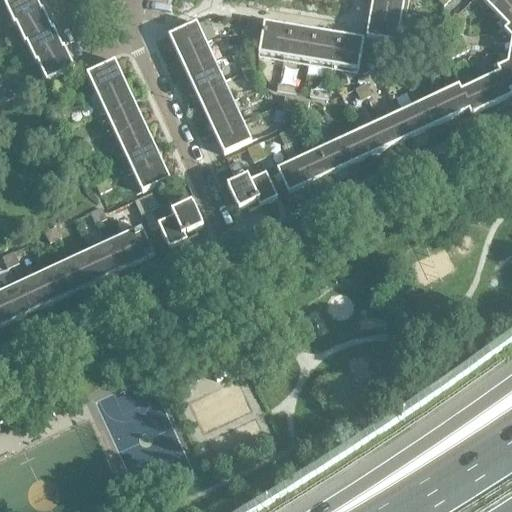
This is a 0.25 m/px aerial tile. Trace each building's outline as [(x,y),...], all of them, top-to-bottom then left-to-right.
[(44,12),(40,5),(39,6),(36,0),(17,0),(5,6),(15,26),(16,26),(44,12)] [(402,19),(404,0),(372,0),(372,4),(370,4),(369,14),(402,19)] [(444,8),(452,0),(443,0),(440,3),(444,8)] [(480,0),(493,13),(507,0),(480,0)] [(511,0),(507,0),(493,13),(508,29),(509,29),(511,26),(511,0)] [(55,31),(51,24),(50,24),(44,12),(16,26),(26,45),(27,44),(55,31)] [(397,45),(402,19),(369,14),(367,24),(369,24),(366,40),(397,45)] [(447,27),(449,17),(442,15),(440,26),(447,27)] [(465,25),(466,18),(454,16),(453,23),(465,25)] [(464,31),(465,25),(453,23),(452,29),(464,31)] [(206,45),(197,25),(169,38),(178,58),(206,45)] [(284,60),(289,29),(264,25),(259,56),(284,60)] [(446,37),(447,27),(440,26),(439,37),(446,37)] [(309,64),(314,33),(289,29),(284,60),(309,64)] [(463,37),(464,31),(452,29),(450,35),(463,37)] [(66,49),(62,42),(61,43),(55,31),(27,44),(37,64),(38,63),(66,49)] [(257,41),(258,34),(246,32),(244,38),(257,41)] [(334,68),(339,37),(314,33),(309,64),(334,68)] [(359,73),(364,42),(364,41),(339,37),(334,68),(359,73)] [(256,47),(257,41),(244,38),(243,45),(256,47)] [(469,53),(466,46),(464,41),(458,44),(463,55),(469,53)] [(463,55),(458,44),(452,46),(458,58),(463,55)] [(215,65),(206,45),(178,58),(187,78),(215,65)] [(458,58),(452,46),(447,49),(452,61),(458,58)] [(77,69),(73,61),(72,62),(66,49),(38,63),(48,83),(77,69)] [(379,60),(381,51),(371,49),(370,58),(379,60)] [(452,61),(447,49),(441,52),(446,63),(452,61)] [(387,61),(389,52),(381,51),(379,60),(387,61)] [(395,63),(397,54),(389,52),(387,61),(395,63)] [(511,52),(509,52),(507,65),(498,69),(500,73),(501,73),(510,93),(511,93),(511,92),(511,52)] [(377,68),(379,60),(370,58),(368,66),(377,68)] [(124,83),(115,63),(87,76),(97,96),(124,83)] [(224,84),(215,65),(187,78),(196,97),(224,84)] [(256,72),(253,66),(241,71),(244,77),(256,72)] [(376,76),(377,68),(368,66),(367,74),(376,76)] [(412,79),(409,71),(407,68),(401,70),(407,82),(412,79)] [(407,82),(401,70),(395,73),(401,85),(407,82)] [(259,78),(256,72),(244,77),(247,83),(259,78)] [(501,73),(500,73),(481,83),(492,107),(511,98),(511,96),(511,93),(510,93),(501,73)] [(134,103),(124,83),(97,96),(106,116),(134,103)] [(481,83),(460,92),(469,112),(470,116),(470,117),(470,118),(492,107),(481,83)] [(224,84),(196,97),(206,117),(233,104),(224,84)] [(286,95),(287,88),(278,86),(277,93),(286,95)] [(372,98),(367,86),(361,89),(367,101),(372,98)] [(469,112),(460,92),(458,87),(438,97),(449,121),(469,112)] [(296,97),(297,90),(287,88),(286,95),(296,97)] [(367,101),(361,89),(355,92),(361,103),(367,101)] [(0,104),(8,100),(4,91),(0,93),(0,104)] [(319,100),(320,93),(311,92),(310,99),(319,100)] [(329,102),(330,95),(320,93),(319,100),(329,102)] [(449,121),(438,97),(418,106),(429,131),(449,121)] [(289,113),(291,100),(285,99),(283,112),(289,113)] [(295,114),(297,101),(291,100),(289,113),(295,114)] [(73,107),(70,101),(59,107),(61,113),(73,107)] [(301,115),(303,102),(297,101),(295,114),(301,115)] [(308,116),(310,103),(303,102),(301,115),(308,116)] [(143,122),(134,103),(106,116),(115,135),(143,122)] [(243,124),(233,104),(206,117),(215,137),(243,124)] [(429,131),(418,106),(398,115),(409,140),(429,131)] [(76,113),(73,107),(61,113),(64,119),(76,113)] [(409,140),(398,115),(378,125),(389,149),(409,140)] [(152,142),(143,122),(115,135),(124,155),(152,142)] [(252,144),(243,124),(215,137),(224,157),(252,144)] [(389,149),(378,125),(358,134),(369,159),(389,149)] [(296,143),(290,131),(285,134),(290,146),(296,143)] [(290,146),(285,134),(279,137),(284,148),(290,146)] [(369,159),(358,134),(338,143),(349,168),(369,159)] [(91,146),(88,141),(77,146),(79,152),(91,146)] [(161,162),(152,142),(124,155),(133,175),(161,162)] [(349,168),(338,143),(318,153),(329,177),(349,168)] [(94,152),(91,146),(79,152),(82,158),(94,152)] [(263,153),(260,146),(248,152),(251,159),(263,153)] [(266,160),(263,153),(251,159),(254,166),(266,160)] [(329,177),(318,153),(298,162),(309,187),(329,177)] [(170,182),(161,162),(133,175),(142,195),(170,182)] [(309,187),(298,162),(277,171),(289,196),(309,187)] [(278,201),(266,176),(251,184),(248,178),(246,179),(238,164),(229,169),(236,184),(227,188),(239,213),(247,210),(249,214),(278,201)] [(109,186),(107,180),(95,185),(98,191),(109,186)] [(112,191),(109,186),(98,191),(100,197),(112,191)] [(204,229),(192,204),(183,208),(176,193),(167,197),(174,212),(171,214),(174,219),(158,227),(169,251),(198,238),(196,233),(204,229)] [(156,203),(152,195),(143,200),(147,207),(156,203)] [(147,207),(143,200),(135,204),(138,211),(147,207)] [(159,210),(156,203),(147,207),(150,214),(159,210)] [(150,214),(147,207),(138,211),(141,218),(150,214)] [(108,222),(102,210),(96,213),(102,224),(108,222)] [(102,224),(96,213),(90,215),(96,227),(102,224)] [(62,241),(57,231),(56,229),(51,232),(56,243),(62,241)] [(154,258),(142,231),(111,245),(124,272),(154,258)] [(56,243),(51,232),(45,234),(50,246),(56,243)] [(124,272),(111,245),(89,255),(102,283),(124,272)] [(19,266),(14,254),(8,257),(13,269),(19,266)] [(102,283),(89,255),(66,266),(79,293),(102,283)] [(13,269),(8,257),(2,260),(8,272),(13,269)] [(79,293),(66,266),(44,276),(57,303),(79,293)] [(57,303),(44,276),(22,286),(34,314),(57,303)] [(34,314),(22,286),(0,296),(0,298),(12,324),(34,314)] [(0,329),(12,324),(0,298),(0,329)] [(245,371),(236,353),(209,366),(218,384),(245,371)]
